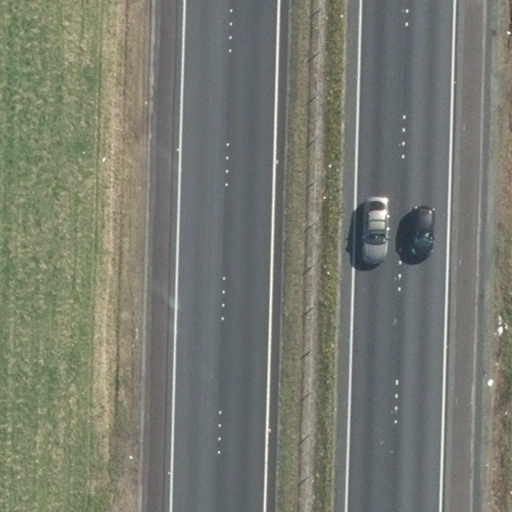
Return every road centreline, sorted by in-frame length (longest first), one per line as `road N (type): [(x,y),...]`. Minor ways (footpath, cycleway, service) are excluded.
road 1 (motorway): [(212,511),(227,0)]
road 2 (motorway): [(412,0),(399,511)]
